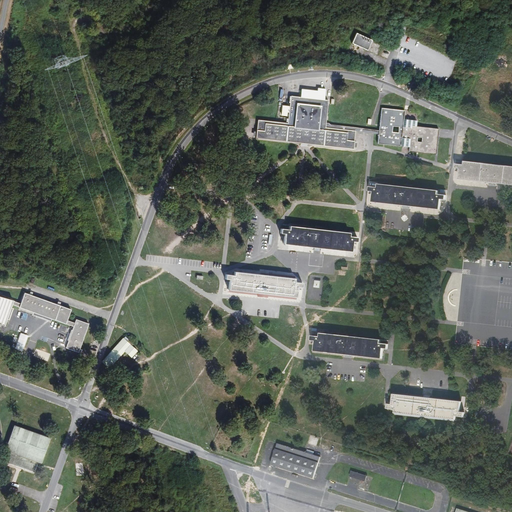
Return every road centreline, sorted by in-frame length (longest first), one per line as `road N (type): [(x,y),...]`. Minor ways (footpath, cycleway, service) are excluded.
road 1 (unclassified): [(133,261),(188,135),(273,80),(365,80),(511,143)]
road 2 (track): [(153,204),(135,194),(106,140),(74,37),(80,19),(101,34)]
road 3 (unclassified): [(305,352),(511,380)]
road 4 (unclassified): [(357,260),(363,208),(295,202),(276,229),(274,251)]
road 5 (unclassified): [(167,265),(292,353),(305,352)]
road 6 (unclassified): [(80,407),(228,464)]
road 7 (unclassified): [(80,407),(133,261)]
